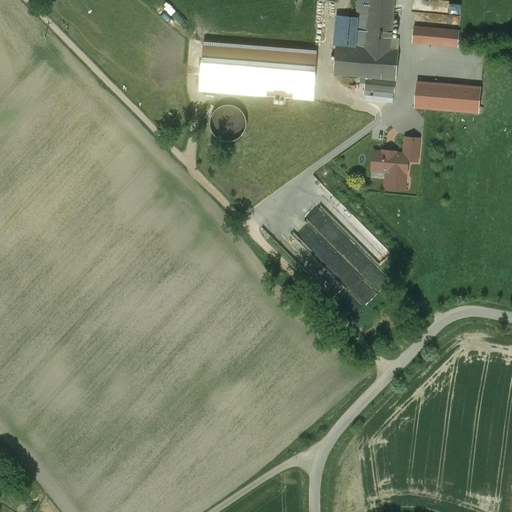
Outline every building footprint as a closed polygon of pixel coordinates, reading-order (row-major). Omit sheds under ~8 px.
[(394,0),(357,0),(353,46),(390,49),(391,38),(394,0)] [(459,31),(413,27),(412,43),(458,47),(459,31)] [(399,39),(391,38),(390,49),(398,50),(399,39)] [(204,47),(315,56),(315,50),(205,41),(204,47)] [(353,46),(336,44),(334,74),(365,77),(395,80),(398,50),(390,49),(353,46)] [(315,56),(204,47),(201,89),(215,90),(312,98),(315,56)] [(395,80),(365,77),(364,89),(394,92),(395,80)] [(480,87),(417,82),(414,107),(426,108),(478,112),(480,87)] [(230,105),(227,105),(224,105),(222,106),(220,107),(218,108),(216,109),(214,111),(212,113),(212,115),(211,117),(210,118),(210,120),(210,122),(210,124),(210,126),(210,127),(210,129),(211,131),(212,133),(213,134),(214,136),(216,137),(217,138),(219,140),(222,141),(224,141),(228,142),(231,141),(233,141),(234,140),(237,139),(239,138),(240,137),(242,135),(244,133),(245,130),(246,128),(246,126),(246,123),(246,120),(246,119),(245,117),(244,115),(243,113),(242,112),(241,111),(240,109),(238,108),(236,106),(233,105),(230,105)] [(403,154),(395,154),(395,152),(383,150),(382,152),(373,152),(371,170),(385,171),(386,168),(388,168),(387,174),(386,174),(385,188),(403,190),(405,173),(406,173),(408,161),(417,161),(419,138),(405,137),(403,154)] [(377,290),(402,266),(387,251),(383,255),(386,258),(381,264),(379,262),(372,269),(372,268),(364,277),(377,290)]
